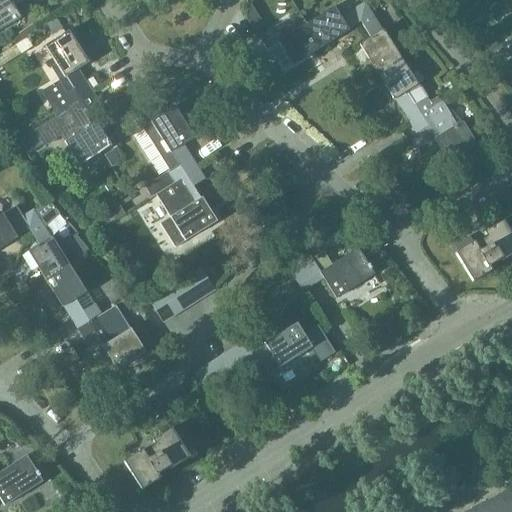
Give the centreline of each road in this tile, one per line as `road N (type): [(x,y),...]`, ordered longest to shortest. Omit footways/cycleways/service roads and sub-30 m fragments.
road 1 (residential): [(67,444),(182,371),(236,272),(346,195)]
road 2 (residential): [(186,511),(473,331)]
road 3 (residential): [(346,195),(197,60)]
road 4 (residential): [(511,137),(405,0)]
road 5 (residential): [(389,232),(511,172)]
road 6 (residential): [(473,331),(389,232)]
road 7 (residential): [(103,0),(149,57),(197,60)]
